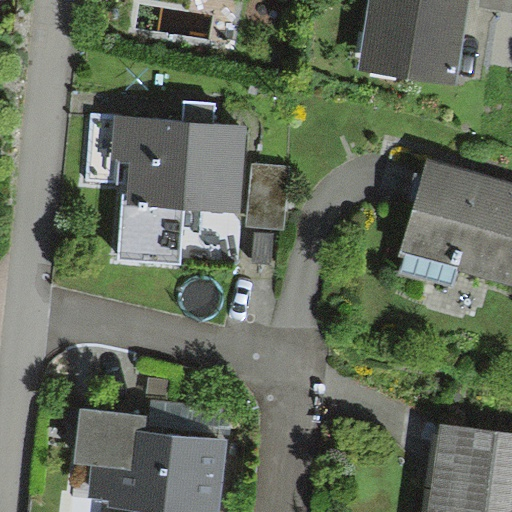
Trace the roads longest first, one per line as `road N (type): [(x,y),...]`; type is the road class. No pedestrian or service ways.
road 1 (residential): [(23,313),(266,363),(290,398),(277,511)]
road 2 (residential): [(23,313),(54,0)]
road 3 (residential): [(2,511),(23,313)]
